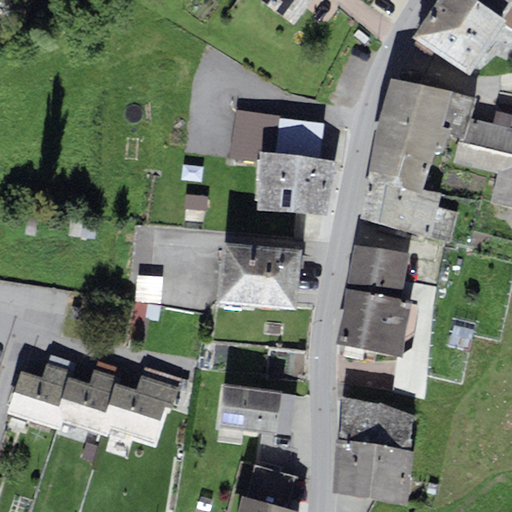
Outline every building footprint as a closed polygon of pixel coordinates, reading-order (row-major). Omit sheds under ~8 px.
[(262,0),(297,25),(314,0),(262,0)] [(505,19),(477,0),(436,0),(413,36),(471,75),(507,20),(505,19)] [(511,7),(511,0),(477,0),(505,19),(511,7)] [(452,91),(392,78),(377,129),(370,170),(367,182),(420,193),(422,189),(435,150),(443,152),(448,134),(459,137),(467,139),(472,120),(478,98),(452,91)] [(280,115),(236,110),(231,157),(260,161),(260,151),(276,153),(280,118),(280,115)] [(492,124),(511,128),(511,115),(495,111),(492,124)] [(276,153),(320,159),(324,124),(280,118),(276,153)] [(453,162),(499,172),(492,203),(511,207),(511,128),(492,124),(472,120),(467,139),(459,137),(453,162)] [(276,153),(260,151),(260,161),(256,209),(328,215),(336,161),(320,159),(276,153)] [(442,193),(422,189),(420,193),(367,182),(361,218),(429,235),(438,207),(442,193)] [(208,197),(186,195),(185,208),(207,210),(208,197)] [(438,207),(429,235),(449,241),(458,213),(438,207)] [(302,249),(225,243),(219,304),(296,311),(302,249)] [(346,287),(337,343),(403,357),(414,301),(402,299),(409,252),(355,244),(346,287)] [(22,371),(7,414),(59,432),(63,421),(57,419),(71,378),(73,371),(48,362),(42,378),(22,371)] [(89,384),(71,378),(57,419),(63,421),(107,436),(109,429),(124,386),(119,384),(121,378),(94,369),(89,384)] [(168,424),(175,401),(179,387),(141,375),(137,390),(124,386),(109,429),(155,443),(161,422),(168,424)] [(281,391),(223,384),(218,429),(276,435),(276,433),(291,435),(296,395),(281,393),(281,391)] [(335,440),(332,493),(407,504),(415,451),(410,451),(414,413),(343,397),(340,441),(335,440)] [(257,465),(249,498),(287,508),(296,475),(257,465)] [(249,498),(242,496),(238,511),(301,511),(287,508),(249,498)]
